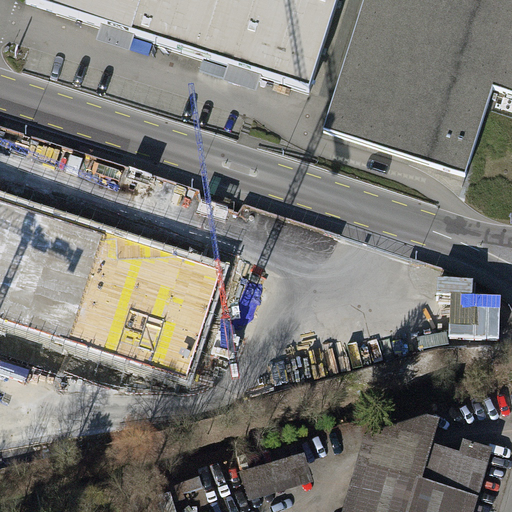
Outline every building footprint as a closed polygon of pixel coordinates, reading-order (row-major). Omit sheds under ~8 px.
[(27,0),(26,5),(195,57),(212,0),(27,0)] [(339,0),(212,0),(195,57),(310,94),(339,0)] [(511,0),(365,0),(323,133),(466,178),(493,91),(511,96),(511,36),(510,36),(511,29),(511,0)] [(3,195),(0,205),(0,236),(57,251),(67,210),(3,195)] [(0,443),(336,380),(321,303),(169,331),(157,269),(6,297),(23,385),(0,389),(0,443)] [(428,413),(366,433),(358,461),(480,497),(494,448),(465,439),(461,451),(434,443),(442,417),(428,413)] [(305,452),(240,472),(249,501),(314,481),(305,452)] [(358,461),(342,511),(475,511),(479,500),(480,497),(358,461)]
